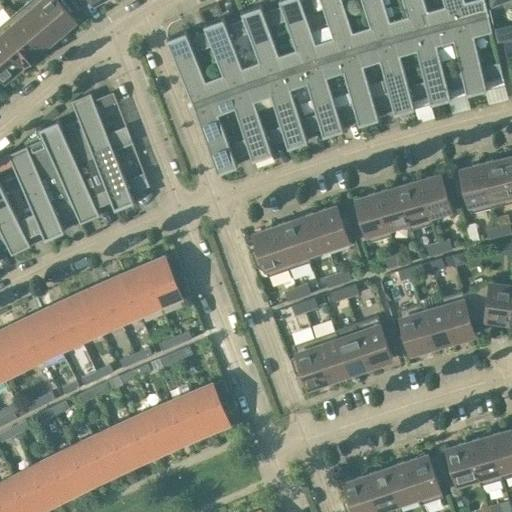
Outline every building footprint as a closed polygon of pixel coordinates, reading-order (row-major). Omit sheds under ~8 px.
[(29,0),(12,15),(41,50),(58,35),(29,0)] [(29,0),(58,35),(76,19),(72,15),(79,9),(73,0),(29,0)] [(280,0),(282,5),(283,5),(287,19),(297,48),(302,65),(339,54),(334,37),(317,42),(308,13),(325,7),(322,0),(280,0)] [(322,0),(325,7),(334,37),(339,54),(376,43),(371,26),(354,31),(345,1),(349,0),(322,0)] [(363,0),(371,26),(376,43),(413,32),(409,16),(392,21),(386,0),(363,0)] [(404,0),(409,16),(413,32),(450,23),(446,7),(436,9),(429,11),(426,0),(404,0)] [(444,0),(446,7),(450,23),(488,13),(485,0),(467,0),(465,1),(464,0),(444,0)] [(511,0),(488,0),(492,10),(511,2),(511,0)] [(262,3),(242,10),(244,17),(245,17),(250,32),(260,60),(266,78),(302,65),(297,48),(279,54),(270,25),(287,19),(283,5),(282,5),(264,11),(262,3)] [(488,13),(450,23),(466,85),(465,85),(467,93),(488,88),(486,80),(503,76),(500,61),(482,66),(474,36),(493,31),(488,13)] [(12,15),(0,24),(0,36),(23,64),(41,50),(12,15)] [(224,16),(204,23),(207,31),(208,30),(213,45),(223,73),(230,90),(266,78),(260,60),(242,66),(232,38),(243,34),(250,32),(245,17),(244,17),(227,24),(224,16)] [(450,23),(413,32),(418,51),(426,80),(430,94),(429,95),(431,102),(451,97),(449,90),(465,85),(466,85),(463,71),(446,75),(438,46),(455,42),(450,23)] [(495,30),(498,42),(510,39),(507,27),(495,30)] [(187,30),(167,37),(193,105),(230,90),(223,73),(205,80),(195,51),(205,48),(213,45),(208,30),(207,31),(190,37),(187,30)] [(413,32),(376,43),(381,61),(390,90),(394,105),(393,105),(395,113),(415,107),(413,99),(429,95),(430,94),(426,80),(409,85),(401,56),(418,51),(413,32)] [(23,64),(0,36),(0,73),(5,80),(23,64)] [(376,43),(339,54),(345,72),(354,101),(358,115),(357,116),(360,123),(380,117),(377,110),(393,105),(394,105),(390,90),(373,95),(365,66),(381,61),(376,43)] [(339,54),(302,65),(308,83),(318,112),(322,127),(324,135),(344,128),(342,121),(357,116),(358,115),(354,101),(337,106),(328,77),(345,72),(339,54)] [(302,65),(266,78),(272,95),(282,124),(287,139),(286,139),(289,146),(308,140),(306,132),(322,127),(318,112),(301,118),(292,89),(304,85),(308,83),(302,65)] [(266,78),(230,90),(236,108),(247,137),(252,151),(251,151),(254,159),(273,152),(270,144),(286,139),(287,139),(282,124),(265,130),(255,101),(272,95),(266,78)] [(230,90),(193,105),(219,172),(238,164),(235,157),(251,151),(252,151),(247,137),(230,144),(219,114),(236,108),(230,90)] [(39,125),(53,155),(88,141),(108,133),(107,132),(91,92),(72,100),(79,116),(62,124),(59,116),(39,125)] [(113,92),(101,97),(103,102),(109,104),(117,101),(113,92)] [(134,142),(127,125),(107,132),(108,133),(88,141),(113,200),(112,200),(115,208),(135,200),(132,192),(150,185),(145,171),(126,179),(114,150),(134,142)] [(53,155),(70,195),(71,195),(78,215),(77,215),(81,223),(100,214),(97,207),(112,200),(113,200),(88,141),(53,155)] [(6,153),(35,211),(36,211),(44,230),(43,230),(46,238),(65,229),(62,222),(77,215),(78,215),(71,195),(70,195),(54,202),(25,144),(6,153)] [(511,190),(504,157),(483,162),(493,206),(511,201),(511,190)] [(493,206),(483,162),(461,168),(471,211),(493,206)] [(11,166),(0,171),(0,177),(3,184),(17,177),(11,166)] [(441,173),(420,179),(433,222),(431,215),(452,208),(441,173)] [(0,226),(1,226),(9,246),(8,246),(12,254),(31,245),(27,238),(43,230),(44,230),(36,211),(35,211),(20,219),(0,179),(0,226)] [(420,179),(399,185),(412,229),(433,222),(420,179)] [(399,185),(378,191),(391,235),(392,234),(390,227),(409,221),(411,229),(412,229),(399,185)] [(391,235),(378,191),(357,198),(369,241),(391,235)] [(337,204),(316,211),(328,246),(349,239),(337,204)] [(359,205),(352,207),(362,239),(368,237),(359,205)] [(308,253),(328,246),(316,211),(296,218),(310,261),(311,261),(308,253)] [(296,218),(275,225),(290,268),(310,261),(296,218)] [(511,230),(510,222),(498,225),(501,235),(511,232),(511,230)] [(290,268),(275,225),(254,233),(260,250),(253,252),(257,265),(264,263),(268,275),(290,268)] [(498,225),(486,228),(489,238),(501,235),(498,225)] [(0,250),(8,246),(9,246),(1,226),(0,226),(0,250)] [(449,238),(438,241),(441,252),(452,248),(449,238)] [(438,241),(427,244),(430,255),(441,252),(438,241)] [(408,250),(397,253),(400,264),(411,260),(408,250)] [(464,251),(453,254),(456,265),(462,263),(466,257),(464,251)] [(397,253),(385,256),(388,267),(400,264),(397,253)] [(442,256),(431,260),(434,270),(445,267),(442,256)] [(183,272),(174,276),(167,259),(158,263),(157,259),(147,263),(149,266),(143,269),(158,303),(190,290),(183,272)] [(421,263),(410,266),(413,276),(424,273),(421,263)] [(410,266),(398,269),(401,280),(413,276),(410,266)] [(138,312),(158,303),(143,269),(138,271),(136,268),(127,272),(128,275),(123,277),(138,312)] [(349,268),(337,272),(340,282),(352,278),(349,268)] [(337,272),(326,276),(329,286),(340,282),(337,272)] [(102,286),(118,321),(138,312),(123,277),(117,279),(116,276),(107,280),(108,283),(102,286)] [(463,290),(462,290),(472,324),(472,323),(486,318),(508,321),(511,290),(511,283),(491,281),(464,293),(463,290)] [(308,282),(296,286),(300,296),(311,292),(308,282)] [(356,283),(344,286),(348,296),(359,293),(356,283)] [(98,329),(118,321),(102,286),(97,288),(96,285),(87,289),(88,292),(82,295),(98,329)] [(296,286),(285,290),(288,300),(300,296),(296,286)] [(344,286),(333,290),(336,300),(348,296),(344,286)] [(462,290),(441,296),(454,339),(475,333),(472,323),(472,324),(462,290)] [(79,338),(98,329),(82,295),(77,297),(76,294),(67,298),(68,301),(63,304),(79,338)] [(421,302),(420,302),(433,345),(454,339),(441,296),(440,296),(442,304),(423,310),(421,302)] [(315,297),(303,301),(307,310),(318,306),(315,297)] [(303,301),(292,305),(295,314),(307,310),(303,301)] [(433,345),(420,302),(398,308),(411,352),(433,345)] [(59,348),(79,338),(63,304),(57,306),(56,303),(47,308),(48,311),(42,313),(59,348)] [(39,357),(59,348),(42,313),(38,315),(36,313),(27,317),(29,320),(22,323),(39,357)] [(378,315),(356,322),(371,365),(392,357),(378,315)] [(20,367),(39,357),(22,323),(17,325),(16,322),(7,327),(8,330),(3,332),(20,367)] [(351,372),(371,365),(356,322),(358,330),(339,336),(337,329),(336,329),(351,372)] [(174,335),(178,343),(192,337),(189,329),(174,335)] [(336,329),(316,336),(330,379),(351,372),(336,329)] [(0,374),(1,376),(20,367),(3,332),(0,333),(0,374)] [(178,343),(174,335),(160,342),(163,349),(178,343)] [(330,379),(316,336),(294,343),(298,356),(291,358),(296,371),(303,369),(309,386),(330,379)] [(175,351),(178,358),(193,352),(190,344),(175,351)] [(135,352),(138,360),(153,353),(149,346),(135,352)] [(178,358),(175,351),(160,357),(163,364),(178,358)] [(138,360),(135,352),(121,358),(124,366),(138,360)] [(134,368),(137,376),(152,369),(148,362),(134,368)] [(96,369),(100,377),(114,370),(110,363),(96,369)] [(137,376),(134,368),(120,374),(123,382),(137,376)] [(100,377),(96,369),(82,376),(86,383),(100,377)] [(77,378),(63,385),(66,393),(80,386),(77,378)] [(205,427),(228,417),(221,400),(230,396),(223,378),(191,392),(205,427)] [(93,386),(97,394),(111,387),(107,380),(93,386)] [(97,394),(93,386),(79,393),(82,401),(97,394)] [(38,397),(42,404),(56,397),(52,390),(38,397)] [(191,392),(171,400),(185,435),(205,427),(191,392)] [(42,404),(38,397),(24,404),(28,411),(42,404)] [(52,406),(56,413),(70,407),(66,399),(52,406)] [(185,435),(171,400),(150,409),(165,444),(185,435)] [(56,413),(52,406),(38,413),(42,420),(56,413)] [(0,416),(4,423),(18,416),(14,409),(0,416)] [(150,409),(130,418),(146,453),(165,444),(150,409)] [(12,426),(16,433),(30,426),(26,418),(12,426)] [(146,453),(130,418),(110,427),(126,462),(146,453)] [(16,433),(12,426),(0,432),(0,435),(2,440),(16,433)] [(110,427),(91,436),(107,471),(126,462),(110,427)] [(511,429),(511,428),(490,434),(502,478),(511,474),(511,429)] [(482,484),(502,478),(490,434),(469,440),(482,484)] [(107,471),(91,436),(71,446),(87,480),(107,471)] [(481,484),(482,484),(469,440),(447,447),(458,482),(479,476),(481,484)] [(71,446),(50,456),(67,490),(87,480),(71,446)] [(429,453),(407,460),(422,503),(443,495),(429,453)] [(67,490),(50,456),(30,466),(48,500),(67,490)] [(407,460),(387,467),(399,502),(418,495),(421,503),(422,503),(407,460)] [(30,466),(11,476),(29,510),(48,500),(30,466)] [(387,467),(366,474),(379,511),(380,511),(379,509),(399,502),(387,467)] [(351,498),(344,501),(347,511),(353,511),(355,511),(379,511),(366,474),(345,481),(351,498)] [(24,511),(29,510),(11,476),(0,482),(0,502),(5,511),(24,511)] [(511,509),(509,499),(488,506),(489,511),(505,511),(511,510),(511,509)] [(481,507),(477,509),(477,511),(489,511),(488,506),(486,501),(482,502),(480,506),(481,507)]
